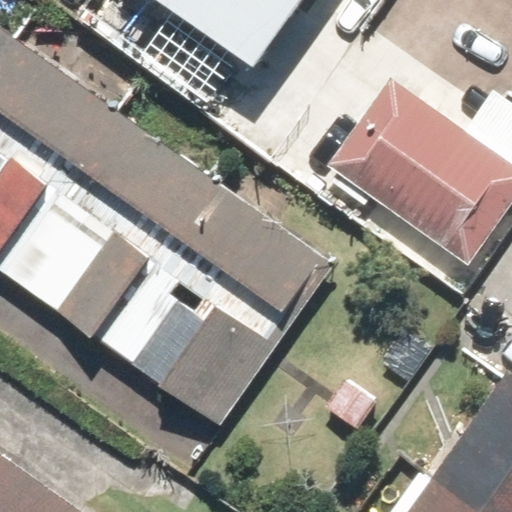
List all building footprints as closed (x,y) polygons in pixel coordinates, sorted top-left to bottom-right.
[(192,0),(264,51),(300,0),(192,0)] [(0,23),(0,262),(226,420),(339,260),(0,23)] [(511,150),(400,70),(333,164),(476,265),(511,214),(511,150)] [(511,511),(511,376),(412,511),(511,511)] [(0,511),(85,511),(0,448),(0,511)]
